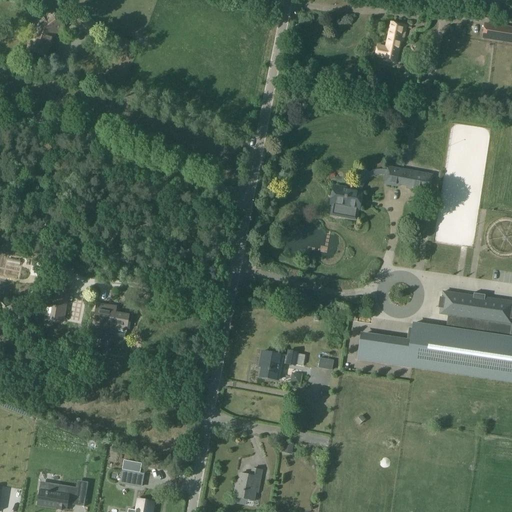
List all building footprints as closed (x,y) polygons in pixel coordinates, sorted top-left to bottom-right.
[(54,34),(63,27),(52,12),(36,24),(37,28),(28,49),(44,56),(52,37),(54,34)] [(72,24),(96,38),(102,27),(79,13),(72,24)] [(118,26),(110,21),(106,28),(114,34),(118,26)] [(390,23),(386,47),(378,45),(375,57),(386,59),(385,61),(396,63),(400,43),(402,44),(406,26),(390,23)] [(511,43),(511,27),(484,23),(482,39),(511,43)] [(511,43),(484,41),(483,48),(511,51),(511,43)] [(379,86),(369,84),(367,93),(377,95),(379,94),(380,93),(381,90),(380,87),(379,86)] [(355,190),(362,191),(363,188),(364,185),(367,181),(371,178),(375,176),(381,175),(385,175),(383,184),(399,187),(400,184),(406,185),(406,189),(429,193),(433,174),(386,166),(386,170),(381,169),(377,170),(370,172),(364,176),(360,180),(358,185),(355,190)] [(334,186),(331,205),(333,205),(331,215),(340,217),(355,219),(357,209),(358,209),(362,191),(355,190),(334,186)] [(69,291),(55,288),(54,295),(50,295),(48,305),(52,305),(51,309),(47,308),(46,316),(50,316),(49,320),(63,322),(69,291)] [(361,336),(357,359),(410,367),(511,382),(511,338),(508,338),(510,325),(511,325),(511,319),(511,302),(503,301),(484,298),(484,296),(474,295),(474,297),(443,292),(442,298),(440,298),(438,308),(440,308),(439,314),(448,316),(446,329),(410,324),(407,343),(361,336)] [(96,307),(93,323),(106,326),(106,328),(107,328),(105,335),(113,337),(125,339),(126,332),(129,315),(115,313),(116,310),(116,306),(97,303),(96,307)] [(261,352),(259,367),(261,368),(260,377),(278,380),(281,363),(285,364),(295,366),(296,364),(303,365),(305,355),(298,354),(298,352),(288,350),(286,357),(282,356),(282,355),(261,352)] [(232,487),(230,496),(234,497),(233,502),(242,504),(243,499),(252,501),(255,485),(258,485),(261,471),(252,469),(251,476),(250,475),(239,473),(236,488),(232,487)] [(121,483),(140,487),(143,475),(123,471),(121,483)] [(39,491),(38,495),(40,495),(38,503),(45,504),(45,506),(56,508),(56,510),(57,508),(61,509),(60,511),(61,511),(61,509),(65,510),(67,503),(83,506),(82,507),(84,507),(88,483),(86,482),(86,484),(78,483),(77,490),(49,485),(48,485),(47,493),(39,491)] [(132,507),(130,511),(152,511),(154,503),(138,501),(137,508),(132,507)]
